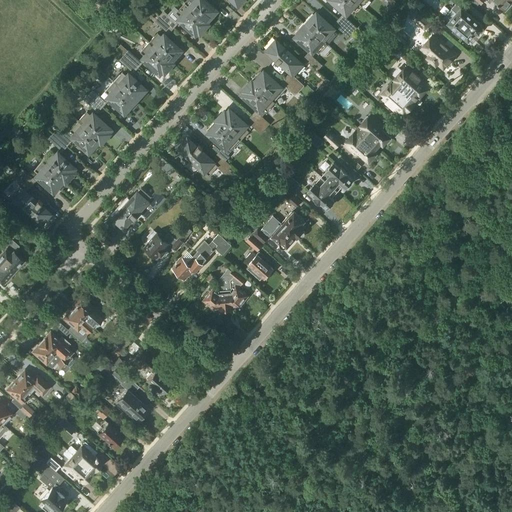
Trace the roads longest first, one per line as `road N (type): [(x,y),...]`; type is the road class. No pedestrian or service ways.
road 1 (residential): [(225,374),(511,53)]
road 2 (residential): [(76,254),(76,220),(276,0)]
road 3 (track): [(304,287),(354,301),(511,441)]
road 4 (residential): [(225,374),(99,260),(76,254)]
road 5 (residential): [(103,511),(225,374)]
road 6 (track): [(343,511),(205,396)]
